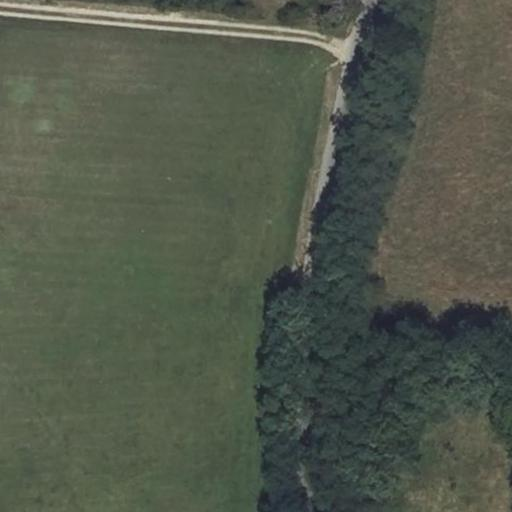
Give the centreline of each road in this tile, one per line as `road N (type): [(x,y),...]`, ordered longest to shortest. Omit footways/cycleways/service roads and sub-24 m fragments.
road 1 (unclassified): [(372,0),(309,260),(309,511)]
road 2 (track): [(357,51),(287,32),(0,6)]
